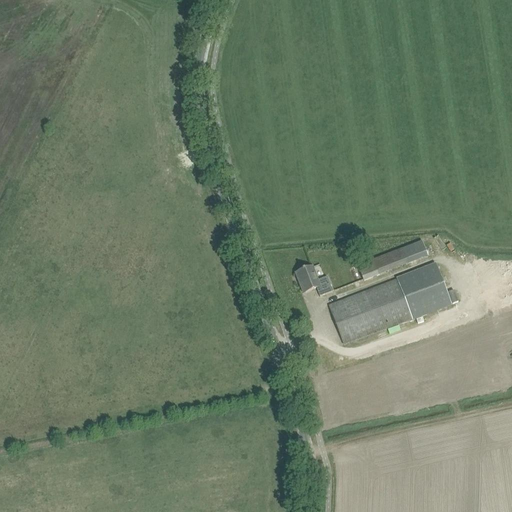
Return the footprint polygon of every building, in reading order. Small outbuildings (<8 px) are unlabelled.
[(422,241),(390,253),(357,265),(364,282),(428,257),(422,241)] [(436,265),(338,303),(329,306),(344,345),(451,304),(436,265)] [(332,292),(327,277),(319,280),(314,267),(306,270),(306,269),(296,273),(299,281),(300,281),(305,293),(316,289),(320,297),(332,292)] [(426,358),(425,354),(423,350),(419,347),(415,346),(411,345),(407,346),(404,349),(401,352),(399,356),(399,360),(401,365),(403,368),(407,371),(412,372),(416,372),(420,370),(423,367),(425,363),(426,358)] [(352,381),(338,384),(340,395),(354,392),(352,381)] [(377,412),(383,410),(374,384),(369,386),(377,412)]
